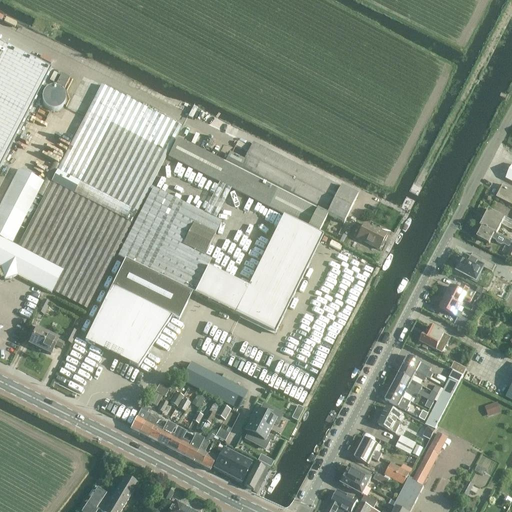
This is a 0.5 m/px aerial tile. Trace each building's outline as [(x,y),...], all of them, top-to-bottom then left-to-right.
[(0,43),(0,268),(4,281),(17,277),(51,294),(52,292),(86,310),(131,224),(137,212),(181,127),(101,86),(51,183),(18,247),(0,238),(0,168),(51,70),(0,43)] [(61,75),(56,85),(64,89),(69,79),(61,75)] [(67,96),(53,84),(40,100),(55,112),(67,96)] [(177,140),(168,157),(318,234),(327,216),(343,224),(357,197),(252,144),(243,162),(229,155),(224,164),(177,140)] [(43,182),(18,170),(0,205),(0,238),(12,244),(43,182)] [(511,189),(503,185),(496,198),(511,206),(511,189)] [(211,260),(204,256),(221,222),(152,188),(117,257),(125,260),(111,288),(178,321),(192,293),(194,295),(207,268),(211,260)] [(481,227),(482,228),(496,235),(501,225),(511,230),(511,221),(505,218),(504,219),(489,211),(481,227)] [(248,288),(207,268),(194,295),(274,335),(323,236),(283,217),(248,288)] [(378,250),(385,236),(364,225),(357,239),(378,250)] [(496,235),(482,228),(477,238),(489,244),(491,239),(495,241),(496,243),(500,245),(503,245),(505,240),(496,235)] [(496,266),(472,254),(469,260),(465,258),(461,264),(460,264),(457,270),(458,270),(457,272),(471,279),(470,280),(477,283),(480,276),(479,275),(483,268),(492,273),(496,266)] [(445,297),(444,299),(460,307),(463,300),(469,303),(475,293),(461,286),(458,292),(450,288),(448,292),(446,292),(444,296),(445,297)] [(478,287),(476,292),(481,294),(478,299),(482,301),(487,292),(478,287)] [(171,318),(111,288),(84,342),(138,369),(171,318)] [(460,307),(444,299),(439,309),(455,317),(459,319),(461,314),(457,312),(460,307)] [(36,312),(44,316),(50,304),(42,300),(36,312)] [(471,323),(464,319),(460,328),(466,331),(471,323)] [(29,345),(40,350),(48,333),(50,329),(53,322),(48,320),(45,326),(43,331),(37,328),(29,345)] [(445,335),(430,327),(425,337),(423,338),(422,341),(422,342),(421,344),(436,351),(442,354),(446,346),(440,343),(442,341),(447,344),(451,338),(445,335)] [(64,341),(71,345),(77,333),(70,329),(64,341)] [(48,333),(40,350),(50,355),(55,345),(61,348),(64,343),(59,340),(59,339),(48,333)] [(232,354),(233,345),(224,344),(223,353),(232,354)] [(403,366),(427,379),(430,380),(433,374),(426,371),(419,368),(421,364),(408,357),(403,366)] [(181,381),(233,407),(238,410),(247,392),(190,363),(181,381)] [(399,375),(412,382),(414,378),(424,383),(427,379),(403,366),(399,375)] [(460,377),(452,372),(449,379),(435,406),(425,425),(434,429),(460,377)] [(417,396),(419,390),(410,385),(412,382),(399,375),(394,383),(417,396)] [(394,383),(389,392),(403,399),(406,393),(415,398),(417,396),(394,383)] [(159,384),(155,392),(148,403),(156,407),(162,397),(164,398),(169,389),(159,384)] [(432,392),(437,395),(441,389),(435,386),(432,392)] [(405,412),(405,411),(410,403),(403,399),(389,392),(385,400),(398,408),(405,412)] [(437,395),(432,392),(429,399),(434,401),(437,395)] [(177,408),(183,397),(176,393),(170,403),(177,408)] [(197,396),(190,407),(197,411),(204,400),(197,396)] [(183,399),(178,409),(185,413),(190,404),(183,399)] [(162,401),(157,410),(163,413),(168,404),(162,401)] [(424,407),(430,410),(433,403),(428,401),(424,407)] [(501,413),(498,403),(491,405),(494,416),(501,413)] [(225,421),(231,411),(221,405),(215,415),(215,416),(225,421)] [(255,414),(251,421),(269,430),(273,424),(277,426),(282,415),(263,405),(260,412),(256,411),(255,414)] [(292,417),(298,421),(304,408),(298,405),(292,417)] [(140,410),(129,431),(139,436),(150,415),(147,414),(148,411),(142,408),(140,410)] [(401,424),(404,417),(387,408),(378,425),(395,435),(399,427),(399,426),(399,424),(398,423),(399,423),(401,424)] [(424,421),(428,414),(422,411),(418,419),(424,421)] [(210,425),(215,416),(215,415),(208,412),(203,421),(210,425)] [(196,413),(192,421),(198,424),(203,416),(196,413)] [(139,436),(147,440),(158,420),(150,415),(139,436)] [(147,440),(156,445),(167,424),(158,420),(147,440)] [(249,432),(245,440),(264,449),(270,438),(266,436),(269,430),(251,421),(248,427),(246,431),(249,432)] [(165,449),(175,428),(167,424),(156,445),(165,449)] [(225,441),(231,429),(222,424),(216,436),(225,441)] [(422,437),(430,441),(435,431),(427,427),(422,437)] [(175,454),(185,433),(177,429),(175,428),(165,449),(175,454)] [(185,433),(175,454),(183,458),(194,438),(185,433)] [(208,443),(209,444),(214,437),(209,433),(204,441),(208,443)] [(411,511),(423,488),(422,487),(447,439),(437,434),(413,480),(409,478),(408,480),(393,508),(396,508),(393,511),(411,511)] [(195,436),(194,438),(183,458),(192,463),(204,441),(195,436)] [(395,448),(410,455),(416,444),(400,437),(395,448)] [(378,462),(381,457),(382,455),(375,452),(378,446),(364,439),(354,458),(368,465),(371,459),(378,462)] [(204,441),(192,463),(201,467),(208,455),(207,454),(204,453),(209,444),(208,443),(204,441)] [(210,472),(210,471),(216,459),(211,456),(215,450),(217,451),(220,445),(214,442),(207,454),(208,455),(201,467),(210,472)] [(423,449),(417,446),(412,455),(418,458),(423,449)] [(213,469),(222,473),(232,454),(223,449),(213,469)] [(232,454),(222,473),(240,483),(251,463),(232,454)] [(255,465),(244,487),(253,492),(264,470),(267,471),(269,467),(257,461),(255,465)] [(408,474),(400,469),(390,464),(384,476),(403,486),(409,474),(408,474)] [(400,469),(408,474),(411,469),(403,465),(400,469)] [(474,471),(483,476),(486,470),(477,465),(474,471)] [(350,467),(346,476),(367,486),(371,478),(350,467)] [(373,479),(385,486),(388,480),(376,474),(373,479)] [(367,486),(346,476),(341,485),(362,495),(367,486)] [(102,511),(120,511),(137,484),(124,477),(102,511)] [(96,488),(87,503),(91,506),(96,509),(106,494),(96,488)] [(463,490),(458,499),(465,502),(469,493),(463,490)] [(343,511),(344,511),(345,511),(352,511),(357,502),(337,491),(326,511),(343,511)] [(362,501),(374,508),(377,502),(365,496),(362,501)] [(192,511),(175,502),(168,511),(192,511)] [(91,506),(87,503),(81,511),(86,511),(87,510),(91,506)]
